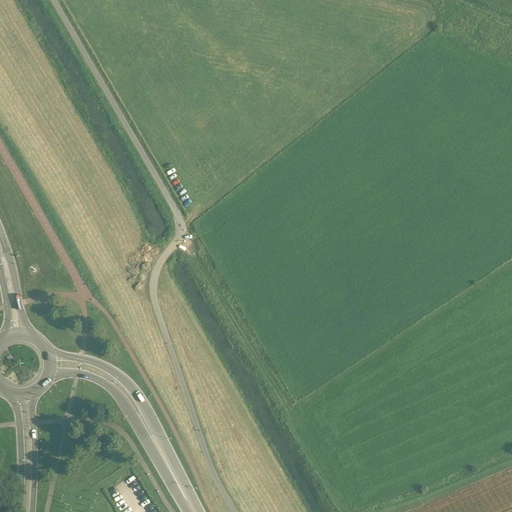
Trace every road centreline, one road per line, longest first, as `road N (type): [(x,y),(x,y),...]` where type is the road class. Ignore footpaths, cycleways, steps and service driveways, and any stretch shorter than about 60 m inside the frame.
road 1 (unclassified): [(234,511),(211,471),(154,301),(153,278),(180,233),(177,216),(52,0)]
road 2 (tertiary): [(159,451),(148,414),(120,375),(44,350)]
road 3 (tertiary): [(48,375),(78,374),(110,388),(159,451)]
road 4 (secondary): [(32,511),(36,391)]
road 5 (secondary): [(10,393),(19,426),(20,511)]
